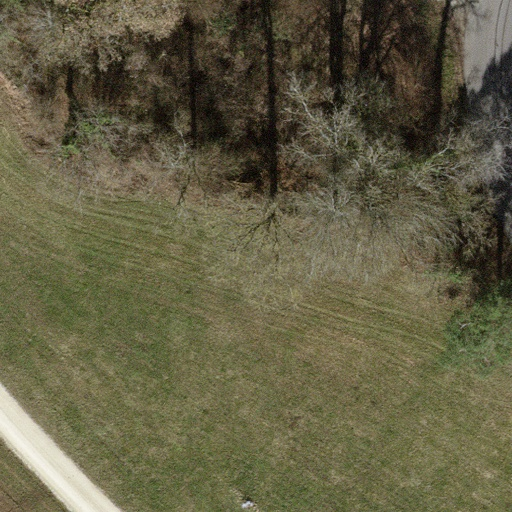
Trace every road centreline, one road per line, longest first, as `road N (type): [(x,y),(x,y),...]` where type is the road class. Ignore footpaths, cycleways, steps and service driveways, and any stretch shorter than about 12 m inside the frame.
road 1 (unclassified): [(493,0),(494,120),(511,164)]
road 2 (track): [(0,402),(100,511)]
